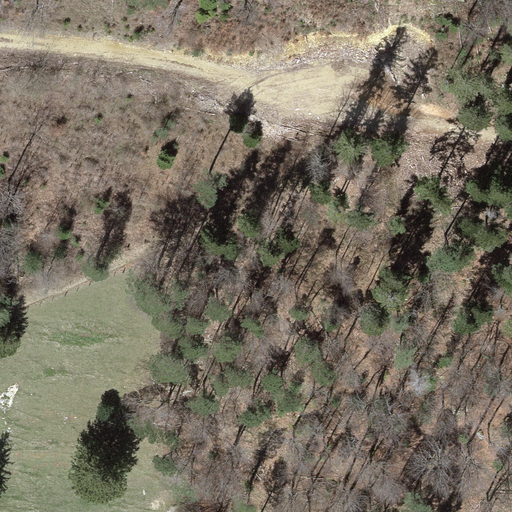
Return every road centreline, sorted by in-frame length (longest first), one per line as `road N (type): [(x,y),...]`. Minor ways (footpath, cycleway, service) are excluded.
road 1 (track): [(0,42),(185,65),(511,138)]
road 2 (track): [(404,116),(372,144),(0,312)]
road 3 (track): [(187,511),(260,500),(349,511)]
